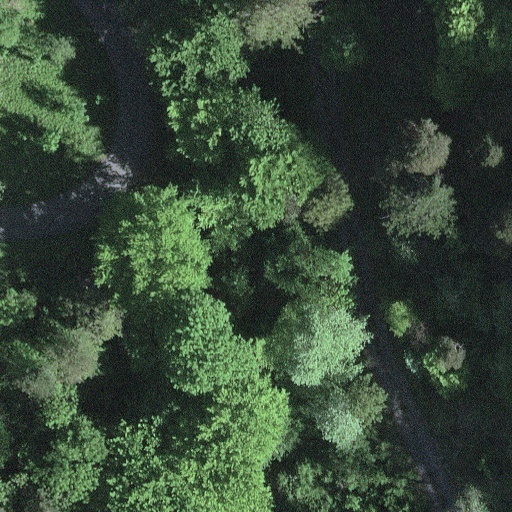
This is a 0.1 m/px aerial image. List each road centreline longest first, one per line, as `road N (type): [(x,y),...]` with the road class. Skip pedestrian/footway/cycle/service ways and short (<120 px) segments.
road 1 (track): [(323,0),(328,155),(381,349),(449,511)]
road 2 (track): [(0,223),(78,214),(129,173),(136,85),(89,0)]
